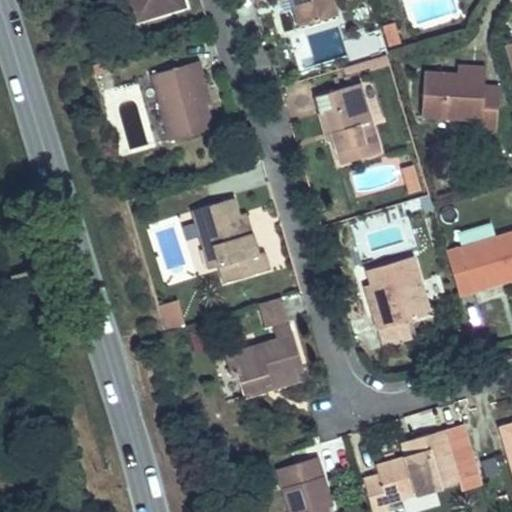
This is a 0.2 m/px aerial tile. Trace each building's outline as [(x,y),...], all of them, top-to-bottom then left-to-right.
[(128,0),(135,21),(186,7),(184,0),(128,0)] [(332,0),(281,0),(282,1),(286,0),(293,0),(302,27),(337,15),(332,0)] [(200,80),(205,78),(200,62),(155,75),(174,141),(215,129),(207,103),(200,80)] [(462,66),(462,73),(486,75),(486,67),(462,66)] [(486,75),(462,73),(427,72),(425,116),(483,119),(482,129),(498,130),(501,86),(486,86),(486,75)] [(211,102),(205,78),(200,80),(207,103),(211,102)] [(318,97),(323,114),(329,112),(337,140),(345,165),(382,154),(362,84),(318,97)] [(329,112),(323,114),(331,142),(337,140),(329,112)] [(195,208),(207,248),(217,246),(222,263),(228,282),(272,269),(266,250),(261,251),(255,232),(247,234),(241,215),(236,197),(195,208)] [(249,212),(241,215),(247,234),(255,232),(249,212)] [(511,235),(449,254),(461,295),(485,288),(511,279),(511,235)] [(217,246),(207,248),(212,267),(222,263),(217,246)] [(377,295),(371,297),(381,330),(382,329),(387,346),(415,337),(409,321),(433,314),(416,257),(370,271),(375,286),(377,295)] [(368,288),(371,297),(377,295),(375,286),(368,288)] [(280,339),(229,354),(236,374),(243,372),(249,395),(309,376),(292,322),(285,297),(269,302),(262,304),(269,326),(276,324),(280,339)] [(180,298),(156,302),(161,327),(184,323),(180,298)] [(364,479),(373,511),(374,511),(389,507),(387,502),(452,482),(480,484),(483,483),(474,450),(465,422),(415,437),(420,453),(405,457),(376,466),(378,475),(364,479)] [(510,456),(511,463),(511,424),(502,428),(510,456)] [(401,441),(405,457),(420,453),(415,437),(401,441)] [(319,459),(278,472),(285,494),(290,511),(328,511),(327,509),(333,507),(319,459)]
